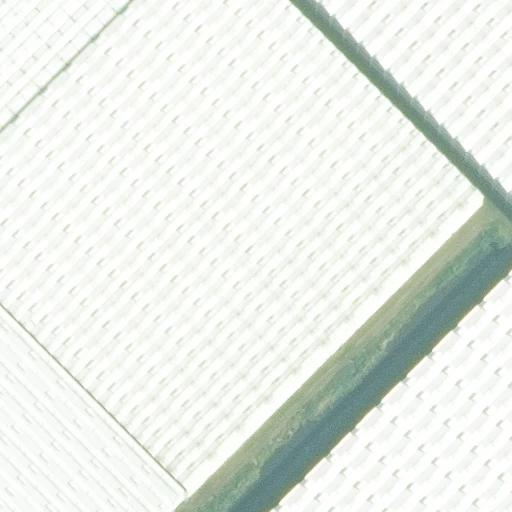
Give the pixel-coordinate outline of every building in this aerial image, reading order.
[(0,0),(0,144),(144,0),(0,0)] [(187,501),(481,207),(274,0),(144,0),(0,144),(0,321),(181,503),(185,499),(187,501)] [(511,0),(300,0),(511,211),(511,0)] [(511,511),(511,280),(280,511),(511,511)] [(0,511),(172,511),(181,503),(0,321),(0,511)]
